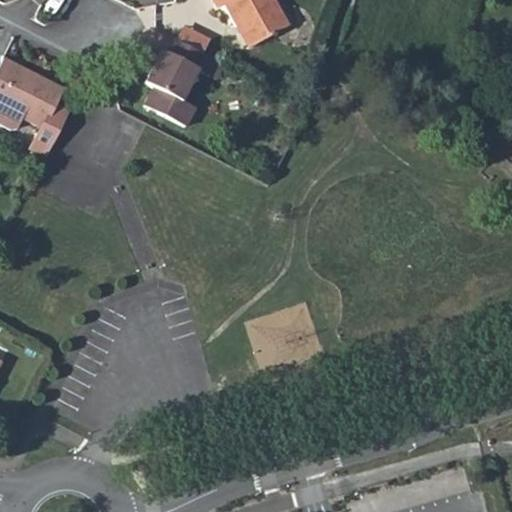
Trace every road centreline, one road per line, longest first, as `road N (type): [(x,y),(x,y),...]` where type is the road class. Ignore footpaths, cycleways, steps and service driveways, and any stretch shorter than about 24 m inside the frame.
road 1 (residential): [(511,404),(263,472),(168,511)]
road 2 (residential): [(117,511),(99,484),(70,473),(38,479),(15,501)]
